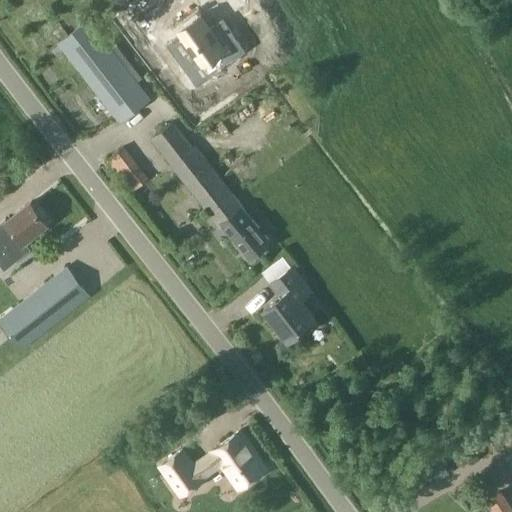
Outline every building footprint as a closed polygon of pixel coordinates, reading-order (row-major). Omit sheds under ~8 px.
[(182,0),(156,0),(136,16),(150,33),(186,4),(182,0)] [(252,0),(218,0),(252,39),(272,23),(252,0)] [(58,42),(76,65),(120,122),(152,98),(90,18),(58,42)] [(207,20),(185,35),(208,68),(230,53),(207,20)] [(144,64),(162,51),(145,29),(128,42),(144,64)] [(191,120),(246,87),(240,78),(185,111),(191,120)] [(255,104),(268,98),(260,81),(247,87),(255,104)] [(218,226),(226,220),(226,219),(242,207),(243,207),(244,207),(234,195),(175,119),(150,138),(209,214),(218,226)] [(124,145),(107,158),(133,190),(149,177),(124,145)] [(0,251),(19,236),(23,241),(48,221),(31,201),(6,221),(5,219),(0,223),(0,251)] [(242,207),(226,219),(226,220),(236,232),(231,235),(250,258),(271,240),(252,218),(243,207),(242,207)] [(303,300),(314,291),(294,263),(269,283),(280,296),(264,308),(287,339),(316,317),(303,300)] [(68,264),(0,318),(0,322),(22,350),(92,295),(68,264)] [(238,487),(268,466),(242,430),(212,451),(195,463),(184,448),(160,465),(181,494),(205,477),(204,477),(222,464),(238,487)] [(488,499),(496,511),(511,511),(511,509),(500,491),(488,499)]
